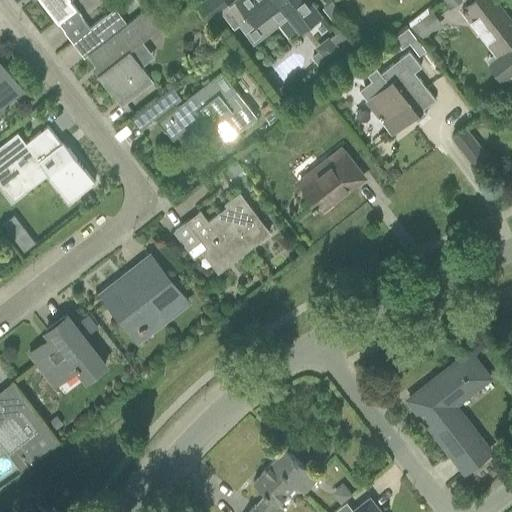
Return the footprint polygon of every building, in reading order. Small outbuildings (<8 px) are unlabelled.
[(38,0),(57,24),(58,23),(64,31),(63,32),(71,42),(89,28),(81,18),(82,18),(68,0),(38,0)] [(224,0),(203,0),(196,6),(210,24),(223,15),(227,20),(233,28),(238,24),(242,29),(252,21),(255,25),(280,5),(288,16),(299,30),(319,15),(307,0),(236,0),(236,1),(229,6),(224,0)] [(332,0),(322,7),(330,18),(340,11),(332,0)] [(442,0),(450,10),(462,0),(442,0)] [(494,0),(471,0),(462,8),(496,52),(497,51),(500,56),(490,64),(502,79),(511,71),(511,42),(511,40),(511,39),(511,22),(502,10),(500,12),(492,2),(494,0)] [(160,26),(146,9),(88,55),(100,71),(96,74),(118,102),(150,77),(129,51),(160,26)] [(442,25),(430,9),(427,12),(425,9),(407,23),(420,39),(421,38),(422,39),(442,25)] [(89,28),(71,42),(79,52),(96,40),(114,25),(106,16),(106,15),(89,28)] [(407,27),(393,38),(401,48),(409,42),(415,37),(407,27)] [(318,52),(311,57),(318,66),(338,50),(350,42),(341,30),(329,38),(328,37),(314,47),(318,52)] [(200,32),(198,47),(215,49),(216,34),(200,32)] [(371,80),(358,90),(378,116),(380,119),(381,119),(392,133),(413,116),(416,121),(426,114),(422,109),(435,99),(414,72),(421,66),(408,51),(380,73),(376,67),(366,74),(371,80)] [(0,111),(24,93),(5,69),(0,72),(0,111)] [(256,116),(222,72),(159,121),(172,139),(206,113),(226,139),(235,132),(256,116)] [(174,103),(165,91),(130,118),(140,130),(174,103)] [(429,122),(399,143),(394,135),(373,149),(394,180),(445,145),(429,122)] [(17,131),(0,143),(0,184),(2,187),(3,187),(2,185),(18,173),(27,185),(45,171),(68,202),(94,182),(67,147),(62,140),(59,142),(47,125),(25,142),(17,131)] [(464,127),(451,137),(459,147),(471,137),(464,127)] [(361,174),(341,149),(319,166),(322,169),(301,185),(315,202),(313,203),(319,211),(335,199),(332,196),(361,174)] [(240,156),(240,160),(242,164),(247,164),(250,161),(250,157),(248,154),(243,153),(240,156)] [(236,159),(226,167),(233,176),(243,168),(236,159)] [(207,222),(199,211),(174,231),(188,249),(201,240),(207,248),(210,245),(222,261),(247,241),(251,246),(269,232),(239,193),(225,203),(227,207),(207,222)] [(23,229),(13,237),(23,251),(34,243),(23,229)] [(161,310),(181,294),(163,271),(143,288),(129,270),(100,293),(137,341),(167,318),(161,310)] [(86,380),(104,365),(65,315),(45,331),(50,337),(28,354),(53,386),(77,368),(86,380)] [(450,405),(487,376),(469,353),(409,399),(465,471),(490,452),(474,431),(472,433),(450,405)] [(11,382),(0,389),(0,443),(9,454),(16,449),(28,465),(57,442),(18,392),(11,382)] [(56,416),(50,421),(56,429),(62,424),(56,416)] [(294,485),(303,493),(317,478),(284,448),(272,462),(296,483),(294,485)] [(296,483),(272,462),(253,483),(266,495),(256,506),(255,506),(249,511),(280,511),(283,509),(278,504),(294,485),(296,483)] [(342,484),(331,493),(340,504),(351,495),(342,484)] [(353,511),(346,501),(332,511),(379,511),(369,499),(353,511)]
